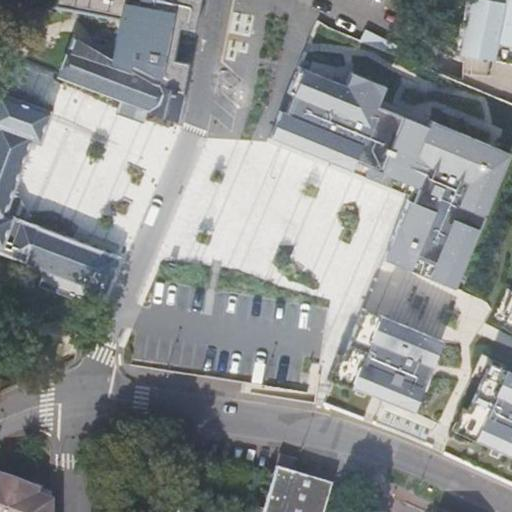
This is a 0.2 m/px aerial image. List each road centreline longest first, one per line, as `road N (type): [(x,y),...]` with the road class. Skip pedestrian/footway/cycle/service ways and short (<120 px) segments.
road 1 (tertiary): [(82,393),(307,426),(432,463),(511,500)]
road 2 (residential): [(82,393),(198,126),(218,0)]
